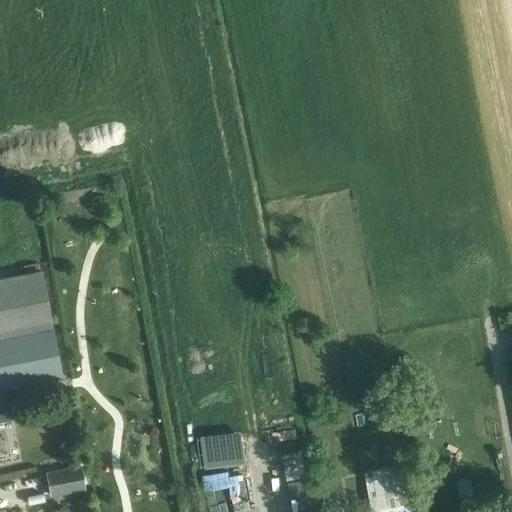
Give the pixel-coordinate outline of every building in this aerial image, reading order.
[(0,278),(0,333),(51,323),(40,270),(38,271),(37,263),(23,266),(25,273),(0,278)] [(51,323),(0,333),(0,388),(5,388),(61,377),(51,323)] [(0,420),(12,418),(5,388),(0,388),(0,420)] [(418,511),(417,506),(409,463),(365,472),(372,511),(418,511)] [(50,496),(86,489),(81,464),(46,471),(50,496)] [(343,511),(336,475),(320,478),(326,511),(343,511)] [(462,501),(464,511),(481,511),(478,497),(462,501)]
